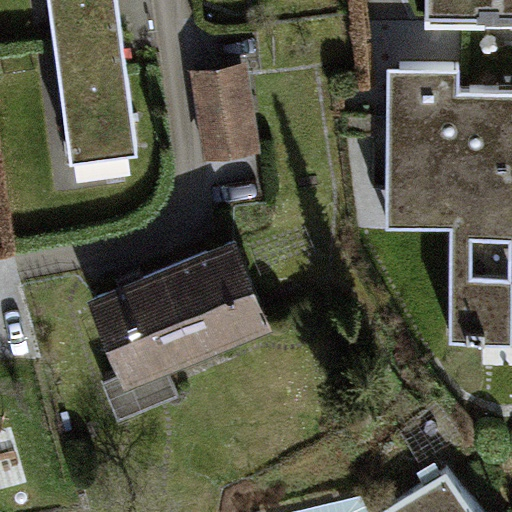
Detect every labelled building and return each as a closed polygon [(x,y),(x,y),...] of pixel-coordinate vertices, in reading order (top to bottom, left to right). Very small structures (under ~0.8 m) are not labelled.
[(117,0),(48,0),(54,42),(122,33),(117,0)] [(122,33),(54,42),(71,159),(138,150),(122,33)] [(253,60),(194,69),(207,157),(267,148),(253,60)] [(461,62),(398,63),(402,214),(458,213),(461,329),(511,327),(511,87),(462,89),(461,62)] [(237,238),(88,299),(126,392),(276,330),(237,238)] [(494,511),(455,462),(382,510),(382,511),(494,511)]
